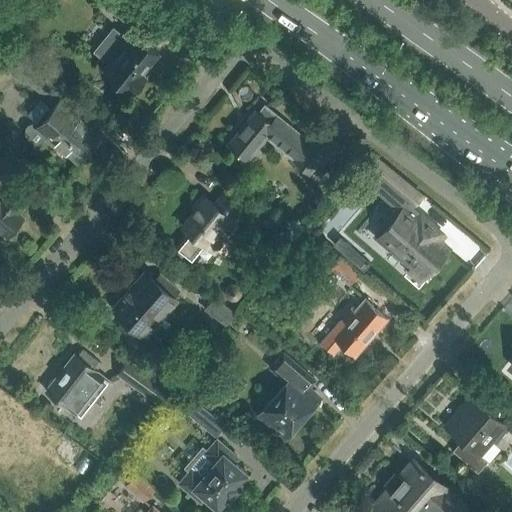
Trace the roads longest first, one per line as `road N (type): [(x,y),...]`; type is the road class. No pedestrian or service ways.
road 1 (residential): [(0,342),(252,55),(500,231)]
road 2 (residential): [(290,511),(505,266),(510,250),(500,231)]
road 3 (trunk): [(265,0),(511,176)]
road 4 (trunk): [(511,97),(374,0)]
